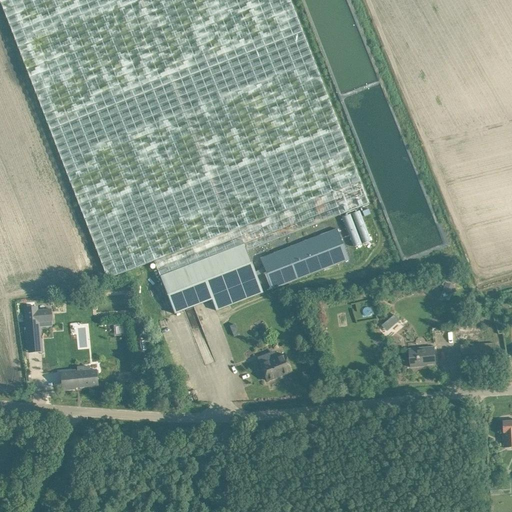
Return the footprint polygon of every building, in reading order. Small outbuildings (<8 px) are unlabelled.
[(263,293),(246,251),(369,204),(289,0),(0,0),(0,2),(107,279),(154,261),(174,314),(211,299),(216,311),(263,293)] [(368,220),(374,218),(373,211),(366,213),(368,220)] [(348,219),(357,249),(373,244),(364,214),(348,219)] [(348,259),(337,229),(260,258),(272,289),(348,259)] [(24,308),(24,309),(27,341),(40,340),(39,327),(38,322),(51,321),(50,309),(37,310),(37,307),(36,307),(36,308),(25,309),(25,308),(24,308)] [(70,308),(72,348),(92,348),(90,307),(70,308)] [(395,315),(382,326),(387,331),(400,320),(395,315)] [(233,328),(236,339),(242,337),(239,326),(233,328)] [(497,362),(496,343),(461,345),(462,364),(497,362)] [(436,363),(434,347),(409,350),(411,367),(423,366),(423,365),(436,363)] [(260,364),(266,381),(291,371),(284,354),(265,362),(263,356),(258,358),(260,364)] [(98,385),(96,370),(89,370),(89,367),(77,368),(77,370),(59,372),(61,390),(76,389),(76,387),(98,385)] [(244,380),(247,387),(254,383),(251,376),(244,380)] [(511,421),(503,421),(504,448),(511,447),(511,421)]
